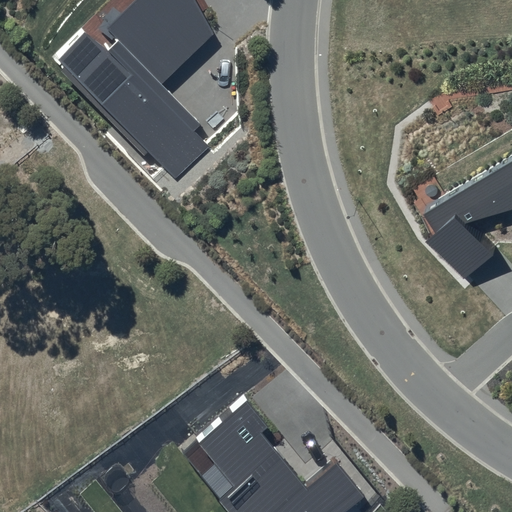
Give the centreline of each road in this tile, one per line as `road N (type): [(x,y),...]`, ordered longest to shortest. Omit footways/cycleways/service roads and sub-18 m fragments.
road 1 (residential): [(425,498),(0,53)]
road 2 (residential): [(511,455),(406,369),(352,289),(310,188),(292,77),(297,0)]
